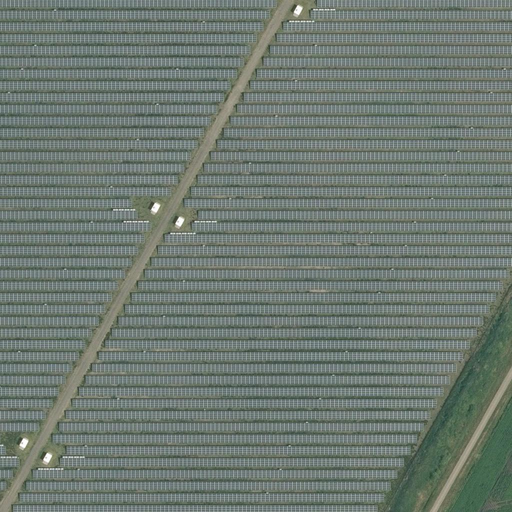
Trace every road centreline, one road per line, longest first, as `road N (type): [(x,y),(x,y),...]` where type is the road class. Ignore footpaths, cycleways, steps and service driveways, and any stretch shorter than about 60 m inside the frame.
road 1 (unknown): [(1,511),(287,0)]
road 2 (unclassified): [(432,511),(511,371)]
